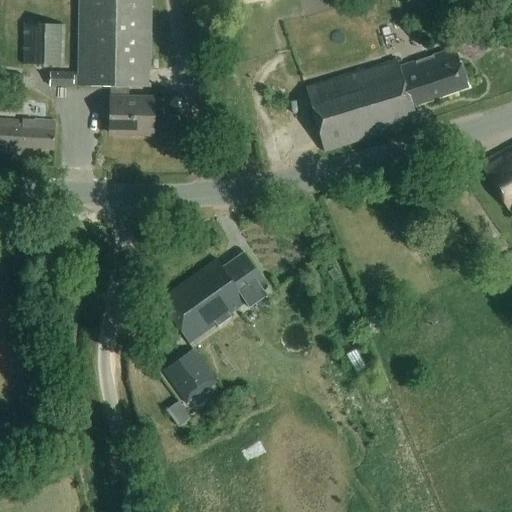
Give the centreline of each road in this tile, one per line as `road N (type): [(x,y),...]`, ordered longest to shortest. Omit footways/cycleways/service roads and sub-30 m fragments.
road 1 (tertiary): [(126,198),(225,195),(318,179),(511,116)]
road 2 (unclassified): [(140,511),(104,360),(126,198)]
road 3 (tertiary): [(0,189),(126,198)]
